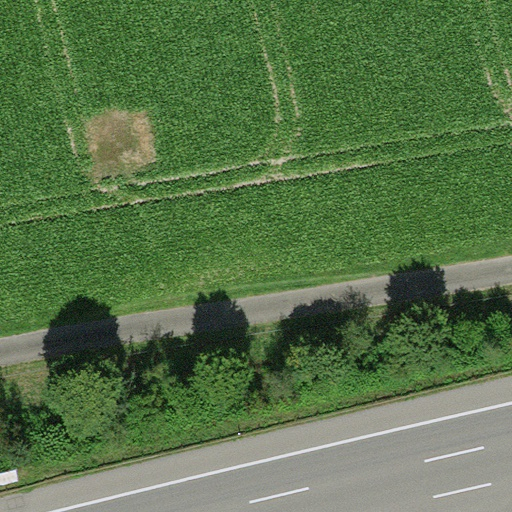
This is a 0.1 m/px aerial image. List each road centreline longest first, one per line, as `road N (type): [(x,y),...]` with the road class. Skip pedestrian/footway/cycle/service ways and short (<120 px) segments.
road 1 (unclassified): [(511,270),(0,363)]
road 2 (motorway): [(511,459),(286,511)]
